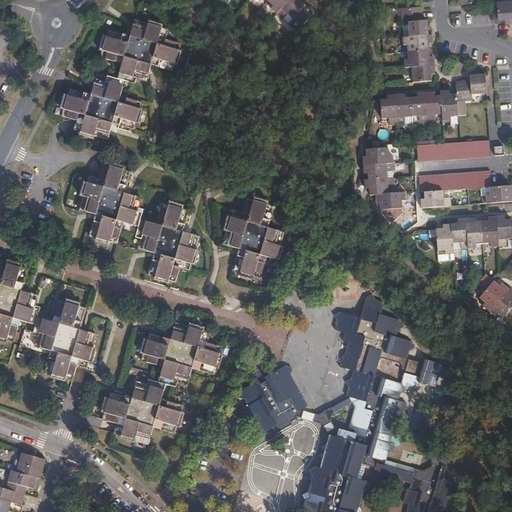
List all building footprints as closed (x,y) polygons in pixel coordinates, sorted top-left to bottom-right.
[(269,0),(268,1),(274,6),(271,9),(277,14),(289,0),(269,0)] [(299,0),(289,0),(277,14),(283,20),(288,14),(293,19),(305,5),(300,1),(299,0)] [(505,19),(511,18),(511,8),(511,0),(503,0),(504,1),(497,1),(498,20),(505,19)] [(293,19),(288,25),(296,31),(313,12),(305,5),(293,19)] [(408,22),(409,37),(429,36),(428,21),(422,21),(421,6),(402,8),(403,22),(408,22)] [(122,64),(117,80),(124,82),(131,84),(133,78),(136,79),(146,82),(151,65),(172,71),(180,45),(165,40),(168,30),(135,21),(130,36),(109,31),(100,58),(122,64)] [(429,36),(409,37),(404,37),(402,37),(403,45),(407,45),(407,52),(429,51),(429,44),(433,44),(432,35),(429,36)] [(429,51),(407,52),(408,60),(404,60),(405,68),(430,66),(435,66),(434,57),(430,57),(429,51)] [(430,66),(405,68),(405,76),(412,76),(413,83),(432,81),(431,74),(430,66)] [(457,95),(457,101),(458,117),(465,116),(464,100),(472,100),(471,94),(486,93),(485,75),(470,76),(470,81),(456,82),(457,95)] [(61,117),(69,119),(76,121),(74,131),(107,140),(112,124),(133,130),(141,103),(120,97),(124,82),(117,80),(111,77),(109,83),(96,79),(91,95),(70,89),(61,117)] [(441,96),(442,115),(443,121),(451,121),(450,117),(458,117),(457,101),(457,95),(450,95),(450,91),(441,92),(441,96)] [(426,93),(428,122),(436,122),(435,115),(442,115),(441,96),(434,97),(434,92),(426,93)] [(411,98),(412,117),(419,117),(419,123),(428,122),(426,93),(418,94),(418,98),(411,98)] [(389,125),(397,125),(395,95),(387,96),(387,100),(381,100),(382,119),(389,118),(389,125)] [(395,95),(397,125),(406,124),(406,117),(412,117),(411,98),(404,99),(404,95),(395,95)] [(444,160),(490,157),(489,141),(464,142),(436,144),(429,145),(417,145),(418,161),(444,160)] [(495,156),(504,156),(503,146),(495,147),(495,156)] [(364,165),(386,164),(393,163),(392,155),(388,155),(388,148),(367,150),(367,157),(363,157),(364,165)] [(387,179),(386,164),(364,165),(364,174),(368,174),(369,180),(387,179)] [(99,179),(89,177),(79,210),(95,215),(89,236),(116,244),(122,223),(138,227),(140,220),(142,214),(136,212),(140,199),(124,194),(130,173),(103,165),(99,179)] [(492,187),(490,171),(419,177),(420,192),(425,192),(443,191),(463,189),(489,187),(492,187)] [(388,194),(387,179),(369,180),(365,180),(365,189),(369,189),(370,196),(376,195),(388,194)] [(510,186),(492,187),(489,187),(489,194),(486,195),(486,203),(511,201),(511,192),(511,193),(510,186)] [(443,191),(425,192),(425,199),(421,199),(422,208),(451,206),(450,197),(443,198),(443,191)] [(406,193),(388,194),(376,195),(376,203),(380,203),(381,210),(402,209),(402,202),(406,201),(406,193)] [(233,211),(223,245),(239,250),(233,271),(260,278),(265,264),(274,267),(284,233),(268,229),(274,207),(246,199),(242,213),(233,211)] [(140,220),(138,227),(136,234),(142,236),(138,249),(154,254),(148,275),(176,283),(180,269),(190,272),(199,237),(183,232),(189,211),(162,204),(156,225),(140,220)] [(481,222),(483,244),(490,243),(490,247),(498,247),(497,221),(496,217),(488,218),(488,222),(481,222)] [(466,224),(468,249),(477,248),(477,244),(483,244),(481,222),(475,223),(474,219),(466,219),(466,224)] [(497,221),(498,247),(507,246),(506,239),(511,238),(511,220),(505,221),(497,221)] [(450,225),(451,243),(459,242),(460,249),(468,249),(466,224),(457,224),(450,225)] [(452,250),(451,243),(450,225),(443,225),(443,229),(436,230),(437,251),(444,250),(445,254),(452,254),(452,250)] [(20,321),(35,325),(37,318),(39,312),(34,309),(37,296),(21,292),(27,270),(0,262),(0,337),(13,342),(20,321)] [(482,306),(489,311),(508,289),(502,283),(499,286),(494,282),(480,298),(485,303),(482,306)] [(511,292),(508,289),(489,311),(495,317),(498,314),(503,318),(511,307),(511,297),(511,298),(511,297),(511,292)] [(364,491),(369,488),(366,482),(361,480),(365,465),(374,468),(378,474),(389,477),(393,462),(386,460),(388,453),(394,450),(390,444),(389,444),(391,436),(392,437),(398,433),(395,428),(397,420),(400,421),(406,418),(406,417),(403,412),(406,404),(398,401),(400,393),(410,388),(414,389),(422,363),(407,359),(409,351),(415,348),(411,342),(395,337),(396,333),(398,330),(403,327),(399,321),(380,315),(384,304),(376,301),(372,296),(366,298),(360,318),(341,312),(335,315),(338,321),(335,330),(346,333),(344,342),(350,344),(347,356),(344,356),(341,367),(354,372),(352,379),(346,382),(349,388),(346,397),(349,398),(319,415),(304,411),(304,408),(308,406),(290,375),(292,369),(285,367),(265,378),(267,381),(261,384),(258,381),(241,391),(239,398),(240,398),(242,393),(249,405),(241,410),(239,417),(245,419),(250,427),(252,425),(258,435),(270,429),(275,435),(292,425),(291,422),(295,420),(297,417),(322,425),(329,436),(327,445),(321,447),(324,452),(319,455),(322,461),(320,468),(315,468),(309,471),(313,476),(308,493),(302,495),(305,502),(302,511),(361,511),(359,507),(364,491)] [(37,318),(35,325),(33,332),(39,334),(35,347),(51,352),(45,373),(72,381),(76,366),(86,369),(96,336),(79,331),(86,309),(59,301),(53,323),(37,318)] [(495,317),(489,311),(485,315),(491,321),(495,317)] [(163,368),(159,383),(165,385),(172,387),(174,381),(187,385),(192,369),(213,375),(221,348),(206,344),(209,333),(176,324),(170,340),(149,335),(141,361),(163,368)] [(275,349),(270,352),(275,363),(281,359),(275,349)] [(423,363),(422,363),(414,389),(417,390),(419,383),(435,388),(439,376),(438,376),(438,373),(444,370),(440,364),(425,360),(423,363)] [(165,385),(159,383),(153,381),(151,387),(136,383),(131,399),(110,393),(102,420),(117,424),(115,434),(148,444),(153,427),(174,433),(182,407),(161,400),(165,385)] [(393,462),(389,477),(410,483),(409,490),(407,489),(403,503),(409,505),(406,511),(441,511),(443,507),(444,508),(448,496),(455,498),(459,484),(457,483),(461,471),(453,469),(456,459),(434,453),(431,464),(432,464),(431,467),(423,471),(393,462)] [(43,469),(46,460),(22,454),(16,472),(40,479),(43,469)] [(39,484),(40,479),(16,472),(11,471),(6,489),(25,495),(27,487),(37,490),(39,484)] [(6,489),(0,487),(0,507),(9,510),(11,503),(22,506),(23,500),(25,495),(6,489)] [(180,501),(186,508),(192,501),(186,495),(180,501)]
